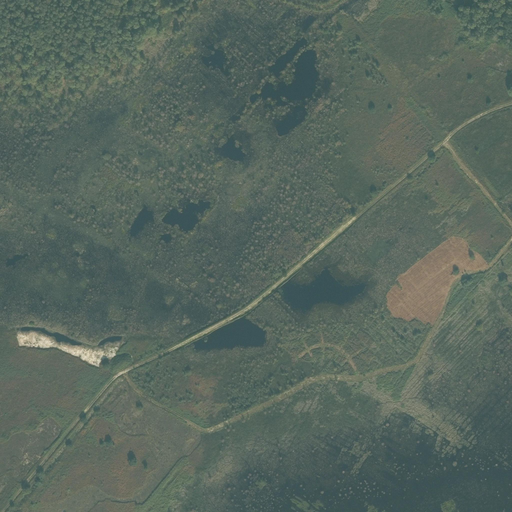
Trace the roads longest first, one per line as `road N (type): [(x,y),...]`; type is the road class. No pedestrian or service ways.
road 1 (track): [(2,511),(112,379),(248,307),(444,141)]
road 2 (track): [(123,372),(135,390),(206,432),(318,378),(350,380),(414,361),(459,279),(486,269),(511,237)]
